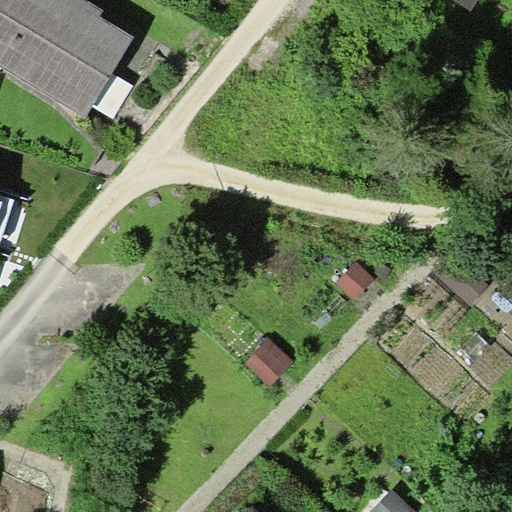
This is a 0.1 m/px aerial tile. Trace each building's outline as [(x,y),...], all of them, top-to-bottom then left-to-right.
[(103,11),(85,0),(0,0),(0,65),(2,67),(85,118),(93,105),(112,73),(135,36),(100,15),(103,11)] [(511,0),(458,0),(474,10),(480,0),(511,0)] [(133,85),(112,73),(93,105),(114,118),(133,85)] [(0,243),(14,199),(0,194),(0,243)] [(374,278),(355,262),(337,283),(355,299),(374,278)] [(490,285),(465,263),(448,283),(472,304),(490,285)] [(292,361),(268,338),(246,361),(270,384),(292,361)] [(416,511),(393,489),(372,510),(373,511),(416,511)]
